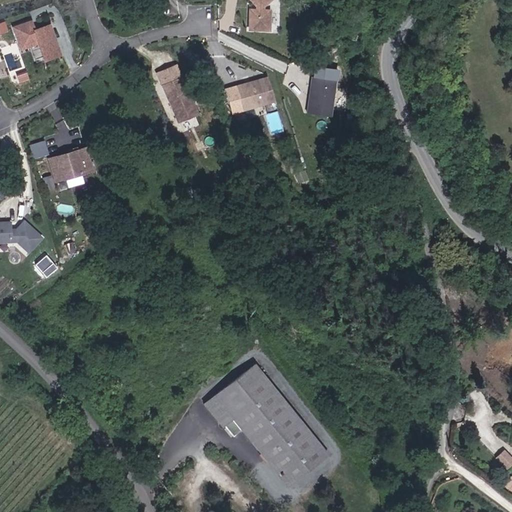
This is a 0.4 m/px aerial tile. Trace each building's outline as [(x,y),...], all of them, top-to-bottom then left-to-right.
[(245,0),(245,19),(265,21),(266,0),(264,0),(245,0)] [(33,18),(13,23),(19,48),(40,42),(44,58),(62,54),(53,20),(35,25),(33,18)] [(156,71),(179,122),(200,112),(177,62),(156,71)] [(323,106),(328,70),(305,67),(300,103),(323,106)] [(235,83),(244,110),(276,100),(268,73),(235,83)] [(83,162),(76,140),(42,151),(48,172),(83,162)] [(21,242),(34,228),(17,212),(7,222),(4,223),(3,213),(0,213),(0,232),(10,232),(21,242)] [(67,241),(64,232),(57,235),(60,244),(67,241)] [(46,254),(35,264),(46,276),(57,265),(46,254)] [(327,451),(253,361),(204,402),(225,426),(234,419),(287,483),(327,451)] [(496,456),(507,468),(511,463),(511,455),(505,448),(496,456)]
